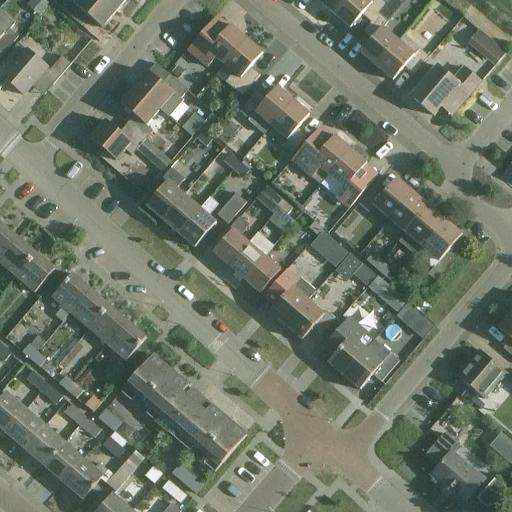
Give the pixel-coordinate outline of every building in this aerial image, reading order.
[(41,18),(51,6),(44,0),(32,0),(27,6),(41,18)] [(102,29),(116,12),(101,0),(80,0),(76,6),(69,0),(67,0),(60,9),(82,27),(89,18),(102,29)] [(101,0),(116,12),(126,0),(101,0)] [(319,0),(318,2),(334,16),(348,0),(319,0)] [(367,0),(348,0),(334,16),(351,30),(362,16),(371,23),(387,5),(380,0),(374,0),(372,4),(367,0)] [(392,0),(391,0),(387,5),(396,13),(401,7),(392,0)] [(373,40),(361,54),(377,68),(399,42),(383,29),(396,13),(387,5),(371,23),(363,32),(373,40)] [(0,11),(0,54),(2,57),(19,38),(9,30),(14,23),(0,11)] [(216,59),(225,66),(247,41),(231,27),(219,40),(210,33),(192,54),(208,68),(216,59)] [(479,33),(471,43),(497,66),(505,56),(479,33)] [(399,42),(377,68),(393,82),(405,68),(414,76),(429,57),(404,36),(399,42)] [(247,41),(225,66),(234,73),(225,83),(242,97),(260,76),(251,68),(263,54),(247,41)] [(28,51),(27,52),(18,44),(0,65),(0,90),(7,82),(24,96),(48,68),(28,51)] [(71,65),(62,57),(44,78),(53,86),(71,65)] [(176,66),(171,73),(178,79),(184,72),(176,66)] [(453,81),(437,67),(411,97),(434,117),(444,105),(455,114),(481,84),(464,69),(453,81)] [(135,89),(160,110),(161,110),(170,118),(184,102),(181,99),(188,91),(170,76),(163,84),(149,73),(135,89)] [(264,120),(272,127),(294,102),(277,88),(266,102),(256,94),(241,112),(258,127),(264,120)] [(135,117),(127,125),(171,163),(172,162),(146,140),(153,132),(147,126),(160,110),(135,89),(121,105),(135,117)] [(294,102),(272,127),(287,141),(282,147),(292,155),(307,137),(298,129),(310,116),(294,102)] [(193,120),(183,130),(193,138),(202,127),(193,120)] [(163,173),(171,163),(127,125),(120,133),(107,122),(91,140),(116,162),(125,151),(132,156),(137,151),(163,173)] [(216,140),(225,148),(239,130),(230,123),(216,140)] [(204,132),(203,133),(197,139),(207,148),(214,140),(204,132)] [(321,185),(329,176),(351,151),(335,137),(323,151),(314,143),(296,164),(306,173),(321,185)] [(163,151),(171,158),(179,149),(171,142),(163,151)] [(351,151),(329,176),(345,190),(339,196),(337,199),(349,210),(378,176),(366,166),(367,165),(351,151)] [(224,163),(234,171),(243,160),(234,152),(224,163)] [(243,160),(234,171),(243,179),(253,168),(243,160)] [(147,207),(163,221),(184,196),(177,190),(185,181),(172,169),(163,179),(167,183),(147,207)] [(374,207),(390,221),(413,194),(397,180),(386,192),(377,184),(359,205),(368,213),(374,207)] [(236,194),(217,216),(228,225),(247,204),(236,194)] [(390,221),(407,235),(429,208),(413,194),(390,221)] [(200,210),(184,196),(163,221),(179,235),(200,210)] [(271,202),(280,209),(285,203),(277,196),(271,202)] [(210,198),(200,210),(179,235),(195,249),(217,224),(208,216),(218,205),(210,198)] [(285,203),(280,209),(287,215),(293,209),(285,203)] [(429,208),(407,235),(401,241),(417,255),(423,248),(446,222),(429,208)] [(230,229),(233,231),(213,254),(229,267),(249,244),(241,237),(250,226),(240,218),(230,229)] [(325,218),(319,225),(323,228),(329,233),(335,226),(325,218)] [(309,229),(318,235),(323,228),(319,225),(315,222),(309,229)] [(423,248),(417,255),(433,269),(428,275),(436,281),(441,275),(443,277),(461,256),(452,248),(462,236),(446,222),(423,248)] [(0,260),(18,240),(0,224),(0,260)] [(257,235),(249,244),(229,267),(245,281),(265,258),(273,249),(257,235)] [(0,260),(0,264),(16,278),(36,256),(18,240),(0,260)] [(332,268),(343,277),(354,264),(342,255),(332,268)] [(367,262),(376,270),(382,264),(372,255),(367,262)] [(36,256),(16,278),(35,295),(55,272),(36,256)] [(281,272),(265,258),(245,281),(261,295),(281,272)] [(382,264),(376,270),(386,278),(392,272),(382,264)] [(366,286),(375,276),(363,266),(354,276),(366,286)] [(270,313),(286,327),(308,302),(308,301),(316,292),(300,279),(299,280),(288,270),(265,297),(276,306),(270,313)] [(52,298),(71,314),(91,291),(72,275),(52,298)] [(389,286),(379,277),(378,276),(367,289),(379,298),(389,286)] [(436,285),(429,293),(436,299),(443,291),(436,285)] [(91,291),(71,314),(90,330),(109,307),(91,291)] [(425,317),(432,308),(421,299),(414,308),(425,317)] [(308,302),(286,327),(302,341),(312,331),(320,338),(336,320),(327,312),(324,315),(308,302)] [(90,330),(108,346),(128,322),(109,307),(90,330)] [(511,313),(498,329),(511,340),(503,349),(511,356),(511,313)] [(331,340),(323,349),(333,358),(328,363),(344,377),(367,351),(375,341),(349,319),(331,340)] [(128,322),(108,346),(127,362),(147,339),(128,322)] [(38,338),(30,347),(37,352),(44,343),(38,338)] [(0,345),(0,357),(5,362),(11,355),(0,345)] [(23,353),(32,361),(38,353),(37,352),(30,347),(29,346),(23,353)] [(367,351),(344,377),(360,391),(373,376),(382,383),(400,362),(383,348),(375,357),(367,351)] [(507,374),(480,351),(457,377),(485,400),(507,374)] [(47,361),(38,353),(32,361),(41,368),(47,361)] [(191,388),(177,376),(173,372),(153,355),(121,393),(132,402),(137,396),(145,404),(150,408),(161,417),(156,422),(159,425),(168,433),(177,441),(180,443),(185,438),(196,447),(201,451),(209,458),(204,464),(215,473),(247,436),(228,419),(223,415),(209,404),(200,396),(191,388)] [(80,359),(67,375),(75,382),(89,366),(80,359)] [(27,380),(42,393),(48,386),(33,373),(27,380)] [(59,384),(68,392),(74,384),(66,377),(59,384)] [(83,392),(74,384),(68,392),(77,399),(83,392)] [(62,399),(48,386),(42,393),(56,406),(62,399)] [(0,429),(6,435),(26,412),(6,395),(0,402),(0,429)] [(93,397),(85,407),(93,414),(101,404),(93,397)] [(65,413),(79,426),(85,419),(71,406),(65,413)] [(106,411),(99,419),(107,426),(114,418),(106,411)] [(26,412),(6,435),(25,451),(45,428),(26,412)] [(114,418),(107,426),(115,433),(122,425),(114,418)] [(100,432),(85,419),(79,426),(94,439),(100,432)] [(122,425),(115,433),(127,442),(135,432),(124,423),(122,425)] [(44,468),(64,444),(45,428),(25,451),(44,468)] [(78,447),(84,437),(72,429),(66,439),(78,447)] [(127,442),(115,433),(103,446),(119,460),(125,453),(122,450),(128,443),(127,442)] [(446,435),(427,456),(440,466),(431,476),(465,505),(485,481),(453,453),(459,446),(446,435)] [(145,459),(157,469),(171,452),(159,441),(145,459)] [(64,444),(44,468),(64,484),(84,461),(64,444)] [(116,493),(134,472),(145,459),(136,452),(107,485),(116,493)] [(84,461),(64,484),(83,501),(108,472),(99,465),(92,468),(84,461)] [(179,465),(172,474),(181,481),(188,472),(179,465)] [(188,472),(181,481),(189,488),(196,480),(188,472)] [(495,478),(477,500),(488,509),(506,488),(495,478)] [(196,480),(189,488),(197,495),(204,487),(196,480)] [(187,496),(169,481),(163,489),(181,504),(187,496)] [(135,508),(144,511),(146,511),(152,499),(140,495),(135,508)] [(132,511),(113,496),(99,511),(132,511)]
